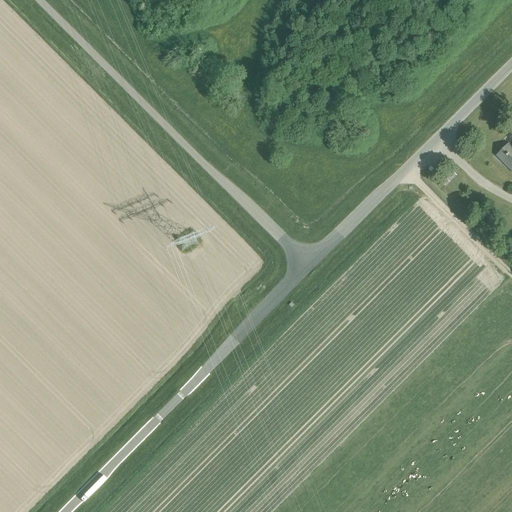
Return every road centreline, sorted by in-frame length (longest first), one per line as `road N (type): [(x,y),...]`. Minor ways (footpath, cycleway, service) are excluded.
road 1 (unclassified): [(307,264),(35,0)]
road 2 (unclassified): [(64,511),(307,264)]
road 3 (unclassified): [(307,264),(511,62)]
road 4 (track): [(404,168),(511,275)]
